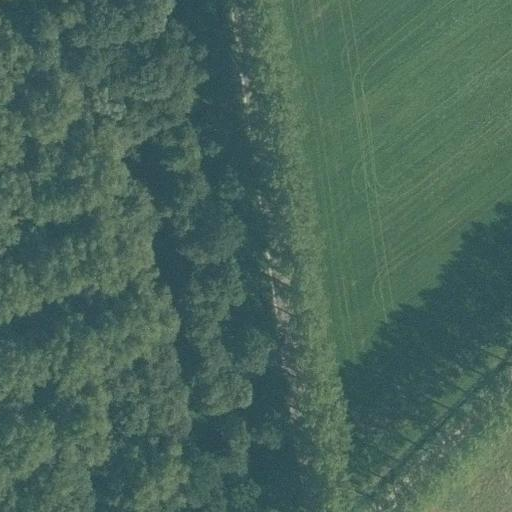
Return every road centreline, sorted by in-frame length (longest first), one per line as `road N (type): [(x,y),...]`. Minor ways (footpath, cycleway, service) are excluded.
road 1 (unclassified): [(315,511),(238,0)]
road 2 (track): [(511,368),(364,511)]
